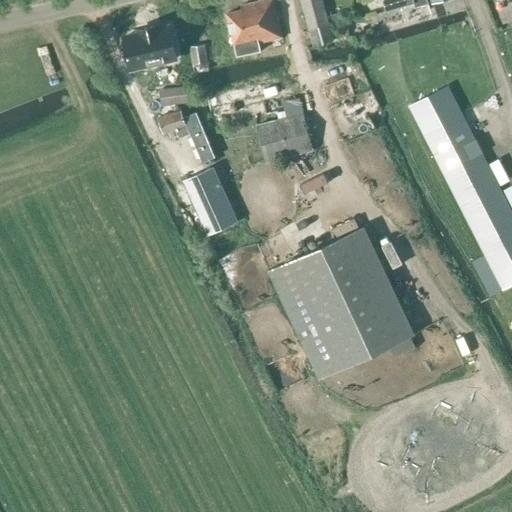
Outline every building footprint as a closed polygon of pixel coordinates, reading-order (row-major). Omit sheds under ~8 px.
[(242,10),(227,14),(234,45),(237,57),(261,51),(259,43),(282,37),(273,0),(265,0),(241,6),(242,10)] [(322,0),(301,0),(314,46),(334,40),(322,0)] [(382,0),(386,12),(414,3),(416,8),(429,4),(427,0),(382,0)] [(140,33),(123,37),(131,68),(177,58),(170,26),(158,29),(158,26),(139,30),(140,33)] [(204,44),(191,46),(197,73),(210,70),(204,44)] [(187,87),(175,88),(176,104),(188,103),(187,87)] [(503,289),(511,284),(511,212),(448,87),(411,106),(490,261),(478,268),(492,295),(503,289)] [(313,151),(300,98),(283,102),(285,110),(278,112),(280,121),(258,126),(267,162),(313,151)] [(184,117),(181,110),(158,118),(166,142),(189,134),(188,132),(198,129),(193,114),(184,117)] [(213,167),(183,180),(208,235),(238,222),(213,167)] [(415,334),(364,225),(267,271),(318,380),(415,334)]
